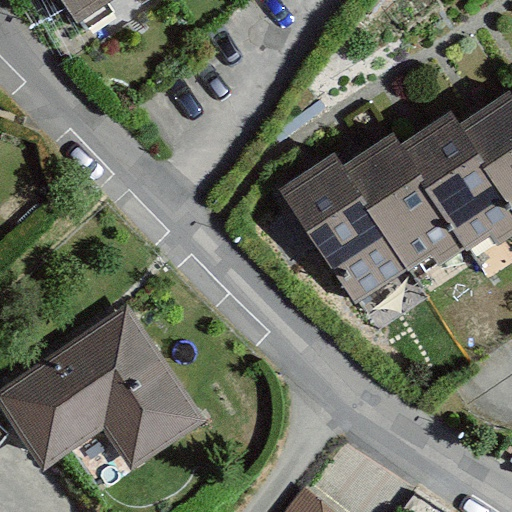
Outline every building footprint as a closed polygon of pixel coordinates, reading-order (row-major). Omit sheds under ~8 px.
[(42,0),(68,45),(147,0),(42,0)] [(511,109),(463,141),(511,216),(511,109)] [(511,216),(463,141),(456,130),(407,161),(476,269),(480,275),(511,254),(511,216)] [(407,161),(400,151),(344,186),(413,294),(420,304),(476,269),(407,161)] [(344,186),(337,175),(282,211),(358,329),(413,294),(344,186)] [(125,319),(0,400),(0,423),(44,487),(109,451),(140,488),(211,439),(125,319)] [(287,511),(343,511),(311,484),(287,511)]
